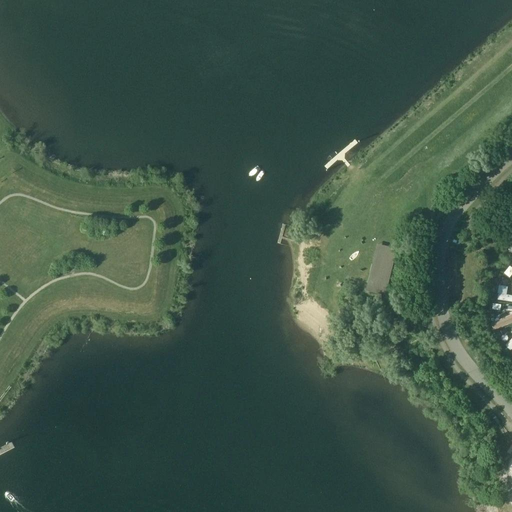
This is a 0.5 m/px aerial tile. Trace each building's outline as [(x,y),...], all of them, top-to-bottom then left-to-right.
[(397,249),(376,244),(364,294),(385,299),(397,249)] [(509,277),(511,273),(511,266),(509,265),(503,273),(509,277)] [(511,294),(496,293),(496,301),(511,302),(511,294)] [(511,320),(509,315),(493,323),(497,331),(511,323),(511,320)] [(511,336),(502,346),(507,351),(511,346),(511,336)]
